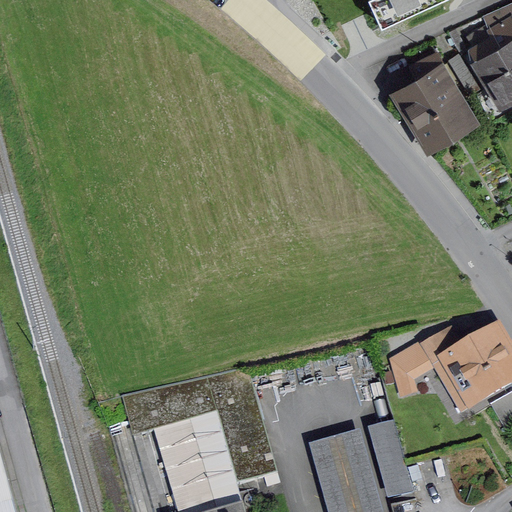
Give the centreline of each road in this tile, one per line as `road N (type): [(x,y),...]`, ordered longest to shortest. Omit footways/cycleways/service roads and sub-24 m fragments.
road 1 (residential): [(474,258),(333,88)]
road 2 (residential): [(333,88),(507,0)]
road 3 (residential): [(333,88),(239,0)]
